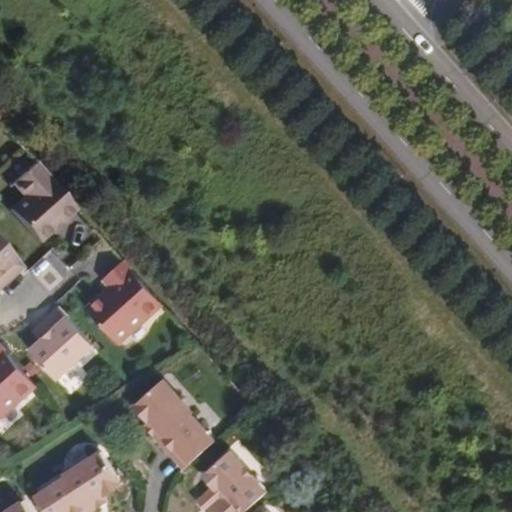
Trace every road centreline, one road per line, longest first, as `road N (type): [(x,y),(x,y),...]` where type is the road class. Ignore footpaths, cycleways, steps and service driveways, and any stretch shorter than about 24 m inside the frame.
road 1 (primary): [(271,0),(511,270)]
road 2 (primary): [(511,152),(384,12)]
road 3 (residential): [(0,318),(82,230)]
